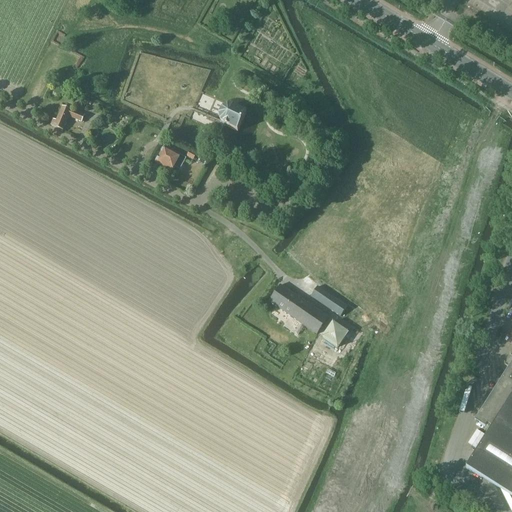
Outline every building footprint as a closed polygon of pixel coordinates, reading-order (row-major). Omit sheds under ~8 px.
[(81,122),(84,115),(62,105),(55,120),(53,118),(50,125),(62,130),(68,116),(81,122)] [(237,131),(246,112),(233,106),(232,106),(228,107),(227,107),(225,108),(224,109),(223,111),(222,112),(221,114),(221,117),(221,119),(222,121),(222,122),(224,124),(225,125),(237,131)] [(179,169),(185,158),(163,146),(155,162),(171,171),(174,166),(179,169)] [(186,156),(192,159),(196,152),(190,149),(186,156)] [(309,270),(337,229),(317,216),(289,256),(309,270)] [(371,284),(383,266),(350,244),(338,262),(371,284)] [(365,333),(366,331),(372,335),(373,333),(376,335),(398,303),(335,261),(318,286),(347,306),(347,307),(317,287),(311,296),(365,333)] [(270,314),(278,319),(283,311),(290,316),(289,318),(291,319),(292,318),(317,334),(328,317),(280,285),(269,301),(275,306),(270,314)] [(284,324),(278,319),(275,322),(282,327),(284,324)] [(338,347),(348,332),(333,322),(322,337),(338,347)] [(511,365),(477,420),(476,423),(485,429),(487,426),(492,429),(466,469),(511,497),(511,365)]
